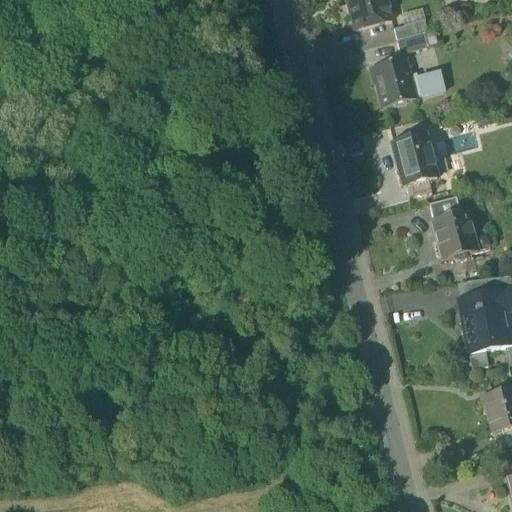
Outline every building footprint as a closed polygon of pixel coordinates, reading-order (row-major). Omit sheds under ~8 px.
[(346,0),(355,34),(392,25),(385,0),(346,0)] [(403,30),(425,25),(421,12),(400,17),(403,30)] [(394,32),(397,44),(428,36),(425,25),(403,30),(394,32)] [(397,44),(400,58),(428,51),(424,37),(397,44)] [(416,77),(410,79),(405,63),(370,72),(374,89),(377,89),(383,112),(416,103),(416,102),(422,100),(422,101),(444,95),(439,77),(418,82),(416,77)] [(494,113),(477,117),(480,130),(497,126),(494,113)] [(397,168),(403,189),(407,188),(428,183),(437,181),(425,137),(395,145),(401,167),(397,168)] [(431,194),(428,183),(407,188),(411,199),(431,194)] [(456,200),(459,212),(483,206),(479,194),(456,200)] [(429,207),(433,223),(434,222),(460,215),(459,212),(456,200),(429,207)] [(466,214),(477,255),(494,250),(483,206),(459,212),(460,215),(466,214)] [(436,241),(442,263),(477,255),(466,214),(460,215),(434,222),(433,223),(432,223),(436,241)] [(467,285),(470,301),(511,292),(511,286),(511,280),(467,285)] [(459,303),(469,358),(486,354),(504,351),(511,349),(511,333),(511,332),(503,334),(500,318),(511,315),(511,292),(470,301),(459,303)] [(486,354),(469,358),(472,372),(488,370),(486,354)] [(487,413),(492,435),(497,434),(511,430),(511,390),(481,398),(485,413),(487,413)] [(511,430),(497,434),(500,450),(511,447),(511,430)]
